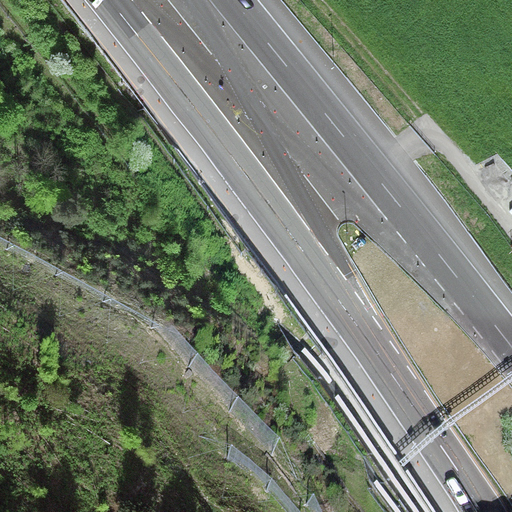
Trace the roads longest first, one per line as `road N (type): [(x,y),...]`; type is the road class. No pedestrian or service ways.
road 1 (motorway): [(105,0),(489,511)]
road 2 (motorway): [(511,345),(234,0)]
road 3 (track): [(511,244),(318,0)]
